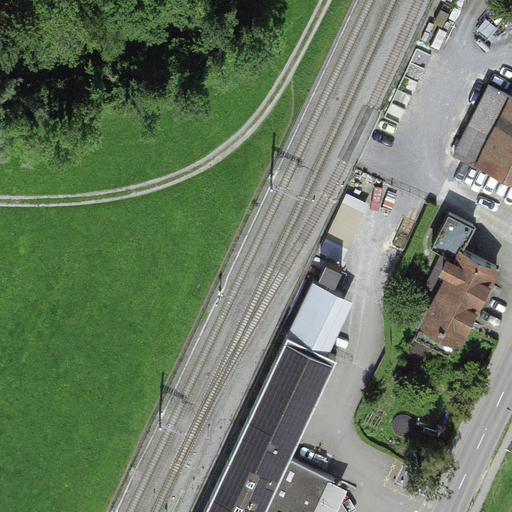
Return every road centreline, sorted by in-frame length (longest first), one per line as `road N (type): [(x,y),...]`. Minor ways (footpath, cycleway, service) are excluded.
road 1 (track): [(328,0),(259,124),(215,162),(156,189),(83,202),(0,201)]
road 2 (secondary): [(449,511),(511,374)]
